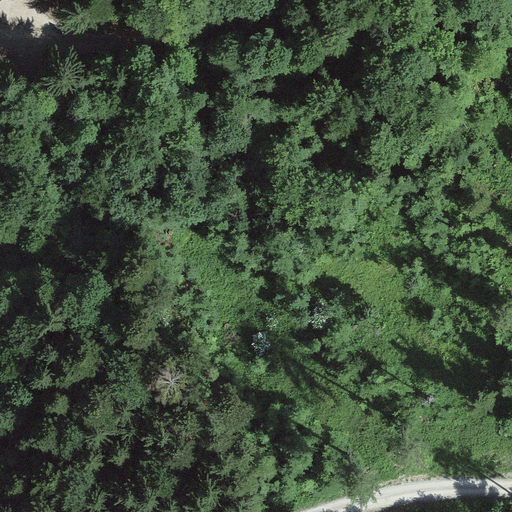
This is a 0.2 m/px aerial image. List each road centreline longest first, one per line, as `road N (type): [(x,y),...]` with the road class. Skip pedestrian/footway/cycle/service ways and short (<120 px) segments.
road 1 (track): [(297,0),(95,68),(0,62)]
road 2 (track): [(328,511),(384,493),(511,487)]
